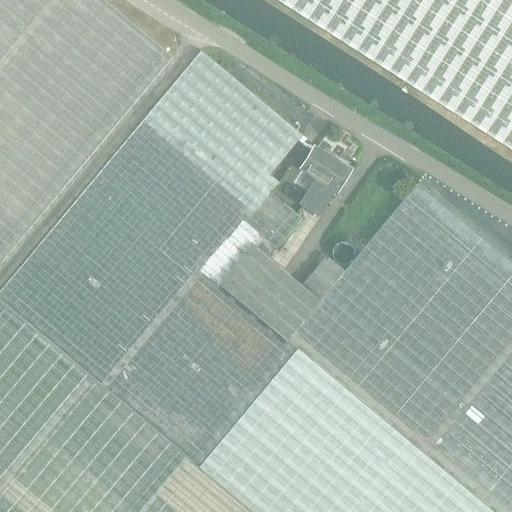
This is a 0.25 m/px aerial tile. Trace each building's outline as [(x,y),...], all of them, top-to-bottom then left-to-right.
[(0,0),(0,267),(20,244),(173,60),(126,21),(102,0),(0,0)] [(511,0),(273,0),(511,152),(511,0)] [(90,184),(0,290),(0,297),(43,333),(145,417),(248,502),(260,511),(511,511),(511,261),(418,184),(343,273),(289,334),(207,265),(271,194),(279,184),(269,176),(301,137),(200,52),(90,184)] [(315,178),(299,204),(319,217),(321,214),(334,192),(335,191),(336,191),(350,170),(315,148),(302,169),(315,178)] [(271,194),(207,265),(289,334),(343,273),(325,257),(300,286),(269,259),(302,221),(288,209),(271,194)] [(0,511),(252,511),(137,417),(81,371),(0,303),(0,511)]
